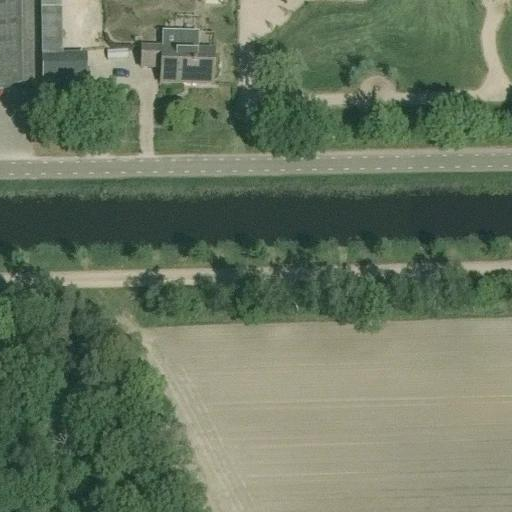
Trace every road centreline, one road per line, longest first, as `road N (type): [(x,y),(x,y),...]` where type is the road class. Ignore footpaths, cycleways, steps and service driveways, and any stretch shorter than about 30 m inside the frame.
road 1 (track): [(0,281),(511,271)]
road 2 (tertiary): [(0,169),(511,161)]
